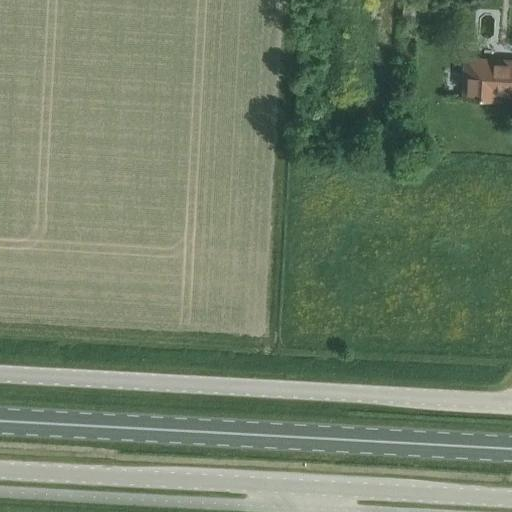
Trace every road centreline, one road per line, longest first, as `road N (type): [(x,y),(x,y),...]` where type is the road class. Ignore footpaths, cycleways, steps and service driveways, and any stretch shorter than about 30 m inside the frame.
road 1 (unclassified): [(0,374),(511,404)]
road 2 (primary): [(0,419),(511,446)]
road 3 (unclassified): [(0,471),(511,498)]
